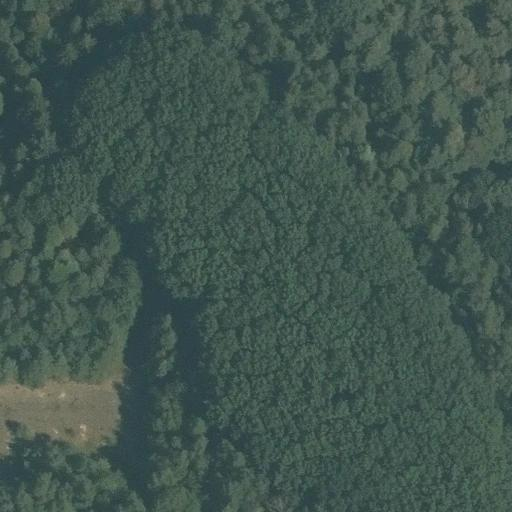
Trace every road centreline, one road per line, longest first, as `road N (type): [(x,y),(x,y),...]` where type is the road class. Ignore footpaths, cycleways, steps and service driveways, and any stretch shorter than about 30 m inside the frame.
road 1 (track): [(6,0),(162,276),(158,511)]
road 2 (track): [(0,457),(157,452)]
